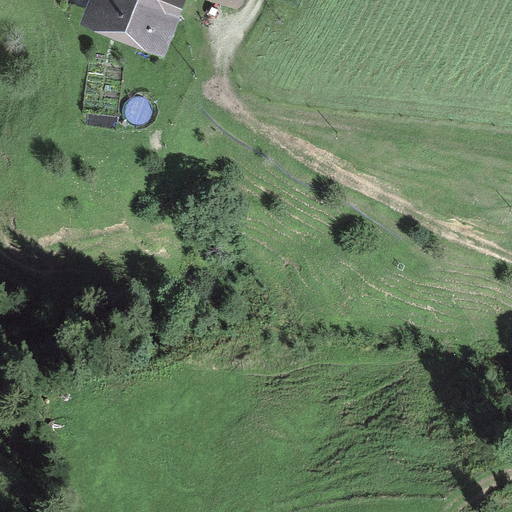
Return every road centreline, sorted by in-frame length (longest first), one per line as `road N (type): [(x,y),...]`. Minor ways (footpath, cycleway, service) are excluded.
road 1 (track): [(256,0),(220,70),(225,93),(244,115),(511,255)]
road 2 (track): [(233,103),(511,133)]
